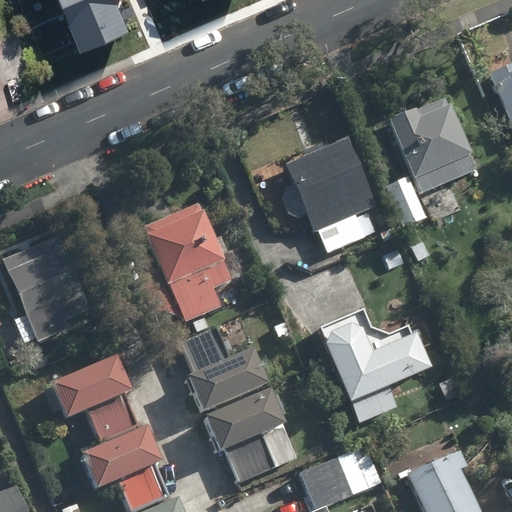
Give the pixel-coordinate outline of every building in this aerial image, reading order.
[(511,65),(489,75),(511,126),(511,65)] [(415,112),(390,122),(421,196),(477,172),(450,107),(419,120),(415,112)] [(305,158),(287,166),(313,235),(318,233),(327,256),(366,241),(365,238),(375,235),(367,214),(376,210),(347,139),(323,150),(321,146),(303,154),(305,158)] [(199,204),(143,228),(161,269),(139,279),(155,316),(177,306),(185,324),(221,309),(213,291),(233,282),(199,204)] [(58,238),(3,261),(38,344),(69,331),(66,323),(89,313),(58,238)] [(363,312),(319,330),(359,426),(397,410),(388,389),(394,387),(427,372),(431,371),(416,337),(412,338),(408,328),(388,336),(371,330),(363,312)] [(217,328),(178,344),(192,377),(184,380),(200,416),(269,387),(254,351),(231,361),(217,328)] [(116,359),(51,386),(53,390),(44,393),(53,415),(62,412),(66,421),(86,412),(99,444),(139,427),(126,396),(131,394),(116,359)] [(270,391),(204,420),(219,455),(223,453),(237,485),(297,460),(283,427),(286,426),(282,417),(286,416),(278,396),(273,398),(270,391)] [(146,429),(81,456),(96,492),(118,483),(129,511),(137,511),(169,499),(156,467),(161,465),(146,429)] [(449,436),(396,459),(405,479),(408,478),(423,511),(479,511),(461,470),(467,467),(460,452),(457,454),(449,436)] [(338,460),(300,475),(315,511),(316,511),(353,497),(338,460)] [(29,511),(21,489),(0,496),(0,511),(29,511)] [(98,511),(93,499),(61,511),(98,511)] [(182,511),(177,501),(150,511),(182,511)]
